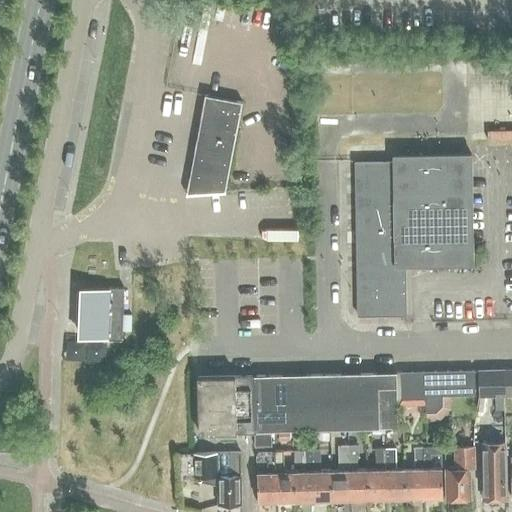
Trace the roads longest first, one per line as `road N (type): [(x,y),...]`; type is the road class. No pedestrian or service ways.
road 1 (unclassified): [(16,345),(83,0)]
road 2 (secondary): [(0,206),(39,0)]
road 3 (unclassified): [(329,345),(511,340)]
